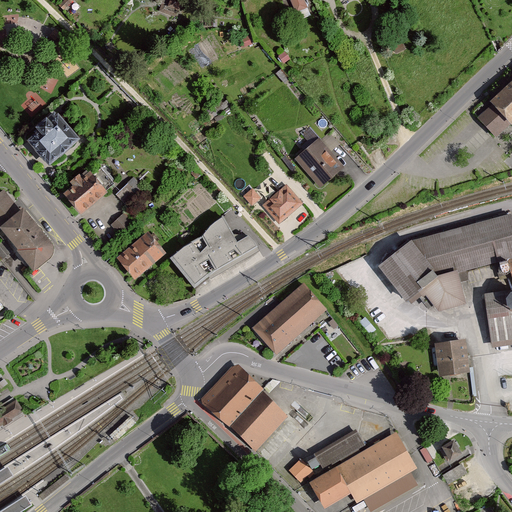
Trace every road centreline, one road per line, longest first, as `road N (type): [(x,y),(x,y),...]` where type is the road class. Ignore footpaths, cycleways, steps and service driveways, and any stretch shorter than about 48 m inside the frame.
road 1 (residential): [(154,320),(223,291),(323,224),(511,50)]
road 2 (residential): [(490,422),(236,352),(214,356),(191,378)]
road 3 (residential): [(40,511),(183,400)]
road 4 (residential): [(183,400),(303,511)]
road 5 (residential): [(4,155),(77,241),(86,270)]
